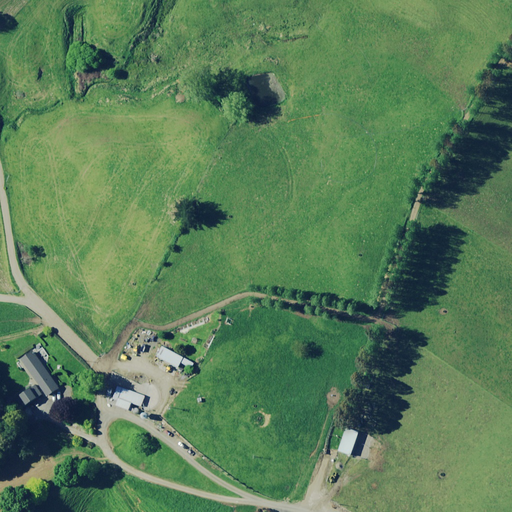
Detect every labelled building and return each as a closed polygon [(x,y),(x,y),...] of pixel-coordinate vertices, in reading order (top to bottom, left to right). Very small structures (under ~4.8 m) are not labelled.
[(184,358),(164,347),(159,356),(179,367),(184,358)] [(60,388),(35,352),(23,360),(49,396),(60,388)] [(195,363),(186,358),(183,363),(192,368),(195,363)] [(43,394),(37,385),(17,399),(23,408),(43,394)] [(117,406),(133,411),(134,407),(131,406),(133,403),(142,406),(146,396),(119,386),(114,399),(119,400),(117,406)] [(360,431),(348,427),(343,442),(342,442),(339,450),(352,455),(360,431)]
